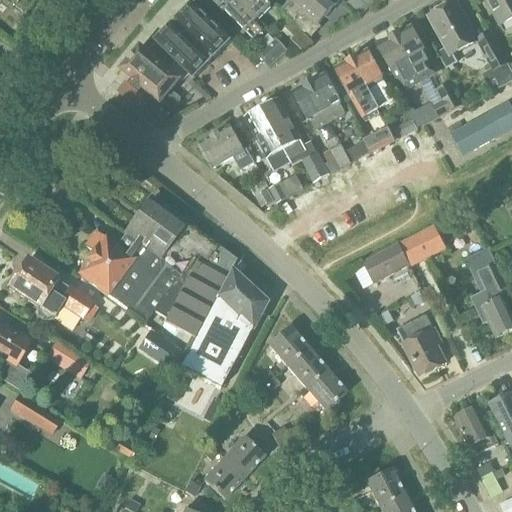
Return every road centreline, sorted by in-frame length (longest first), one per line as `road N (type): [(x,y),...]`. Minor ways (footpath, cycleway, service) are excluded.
road 1 (residential): [(408,413),(300,281),(146,150)]
road 2 (residential): [(146,150),(419,0)]
road 3 (residential): [(256,511),(323,456),(408,413)]
